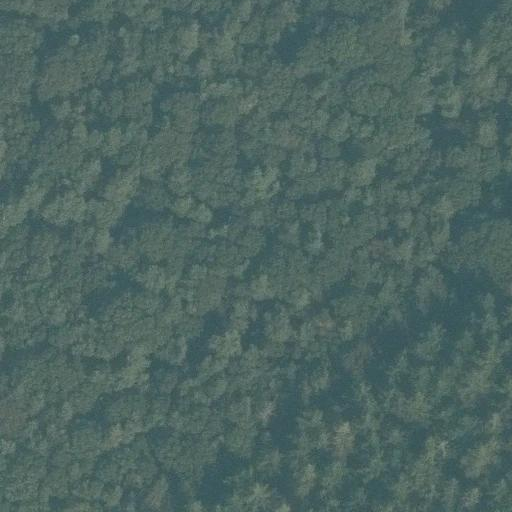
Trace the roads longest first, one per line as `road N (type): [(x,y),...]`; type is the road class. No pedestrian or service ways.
road 1 (track): [(511,267),(477,294),(377,246),(115,241),(0,166)]
road 2 (track): [(310,0),(495,246)]
